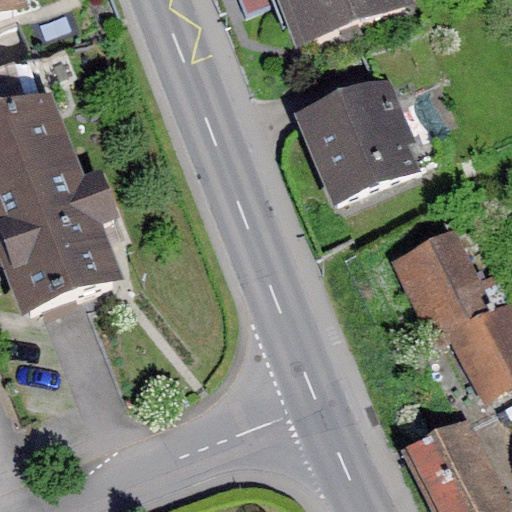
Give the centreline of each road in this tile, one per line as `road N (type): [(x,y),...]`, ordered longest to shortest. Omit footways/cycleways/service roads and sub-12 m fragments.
road 1 (tertiary): [(161,0),(320,401)]
road 2 (residential): [(51,511),(320,401)]
road 3 (tertiary): [(320,401),(369,511)]
